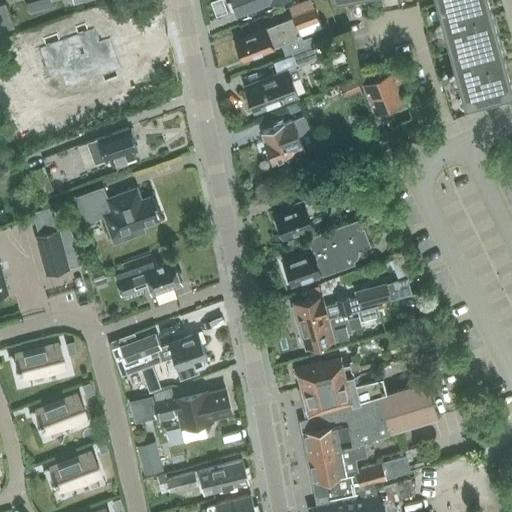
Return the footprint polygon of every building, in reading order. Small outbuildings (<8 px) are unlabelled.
[(25,0),(30,13),(54,6),(52,0),(72,0),(74,2),(80,0),(25,0)] [(227,0),(231,9),(236,8),(237,11),(265,0),(227,0)] [(293,17),(236,39),(243,57),(280,43),(300,36),(297,28),(319,19),(311,0),(306,0),(289,7),(293,17)] [(435,23),(436,29),(493,13),(489,0),(441,0),(447,20),(435,23)] [(0,2),(0,30),(13,26),(5,1),(0,2)] [(450,31),(455,49),(499,37),(493,13),(436,29),(438,34),(450,31)] [(38,48),(34,50),(35,52),(39,50),(49,78),(45,80),(45,81),(60,76),(65,90),(122,69),(110,38),(99,42),(94,28),(38,48)] [(310,35),(301,39),(304,46),(313,43),(310,35)] [(448,72),(449,77),(506,62),(499,37),(455,49),(461,68),(448,72)] [(314,45),(292,53),(297,66),(311,61),(319,58),(314,45)] [(511,82),(506,62),(449,77),(451,83),(464,79),(469,99),(511,86),(511,82)] [(298,68),(246,87),(254,108),(288,95),(287,94),(293,93),(288,81),(301,77),(298,68)] [(401,72),(391,76),(394,85),(404,81),(401,72)] [(363,85),(375,114),(402,103),(394,85),(391,76),(390,74),(363,85)] [(293,118),(262,131),(265,139),(263,140),(272,161),(289,154),(294,165),(310,159),(306,148),(305,147),(301,138),(312,133),(304,114),(293,118)] [(95,164),(109,159),(112,158),(114,164),(136,157),(133,148),(136,147),(129,128),(87,143),(95,164)] [(387,131),(376,135),(380,145),(391,141),(387,131)] [(53,189),(44,166),(30,171),(39,194),(53,189)] [(277,214),(277,213),(275,213),(277,219),(275,220),(279,232),(282,231),(284,236),(286,236),(285,234),(300,229),(301,231),(314,226),(310,215),(327,208),(325,202),(345,194),(336,172),(316,180),(320,192),(289,205),(291,209),(277,214)] [(162,218),(153,194),(141,199),(137,187),(103,199),(99,188),(75,197),(85,222),(104,215),(112,236),(162,218)] [(29,191),(18,194),(21,204),(32,201),(29,191)] [(360,217),(326,229),(306,237),(311,248),(304,251),(305,254),(287,261),(287,259),(285,260),(287,266),(284,267),(288,277),(291,276),(293,283),(295,282),(294,281),(308,276),(309,279),(353,262),(352,260),(355,259),(357,257),(358,254),(358,251),(357,249),(371,244),(360,217)] [(58,229),(39,234),(49,273),(69,268),(58,229)] [(89,229),(79,233),(84,246),(94,242),(89,229)] [(85,251),(96,272),(103,269),(94,251),(96,250),(95,247),(85,251)] [(0,295),(10,293),(0,258),(0,295)] [(152,294),(182,284),(173,259),(157,265),(156,262),(115,276),(122,294),(149,285),(152,294)] [(93,274),(98,288),(108,285),(102,271),(93,274)] [(295,304),(293,305),(295,313),(298,315),(301,324),(328,316),(328,317),(376,304),(376,303),(391,299),(386,283),(356,291),(357,296),(350,298),(349,296),(335,299),(336,302),(325,305),(322,293),(321,294),(307,297),(307,298),(294,301),(295,304)] [(328,316),(301,324),(303,335),(301,335),(303,345),(306,344),(307,347),(334,340),(349,336),(348,333),(352,332),(351,327),(361,324),(360,321),(380,315),(376,304),(328,317),(328,316)] [(411,313),(402,316),(405,326),(414,323),(411,313)] [(121,344),(111,348),(122,375),(155,362),(151,351),(158,349),(162,347),(156,332),(156,330),(120,344),(121,344)] [(197,331),(168,342),(162,345),(168,358),(172,357),(177,369),(194,362),(196,366),(204,363),(202,359),(207,358),(197,331)] [(74,340),(66,342),(69,354),(77,352),(74,340)] [(60,342),(8,355),(8,357),(17,355),(20,365),(18,365),(19,370),(21,370),(22,376),(51,371),(62,367),(62,368),(64,368),(61,355),(60,355),(58,344),(61,344),(60,342)] [(299,377),(302,387),(331,378),(330,376),(352,370),(350,362),(343,364),(341,356),(326,360),(297,367),(297,369),(296,371),(297,376),(299,377)] [(331,378),(302,387),(309,417),(359,401),(386,393),(381,375),(355,380),(353,371),(353,370),(352,370),(330,376),(331,378)] [(90,381),(82,384),(86,395),(94,392),(90,381)] [(301,419),(310,464),(355,455),(355,458),(367,455),(364,441),(400,428),(399,427),(437,417),(426,382),(387,394),(386,393),(359,401),(309,417),(301,419)] [(152,395),(130,401),(135,422),(155,417),(155,418),(178,413),(182,426),(197,423),(197,421),(232,412),(226,387),(175,400),(174,397),(155,401),(153,401),(152,395)] [(79,393),(29,412),(29,414),(38,410),(42,420),(40,421),(42,425),(43,425),(45,431),(73,423),(84,417),(84,418),(86,417),(81,405),(80,405),(77,395),(79,394),(79,393)] [(104,438),(96,441),(101,453),(109,450),(104,438)] [(163,470),(156,441),(137,445),(145,475),(163,470)] [(93,451),(43,469),(43,471),(52,468),(56,478),(54,479),(56,483),(57,483),(59,488),(87,481),(98,475),(98,476),(100,475),(95,463),(91,453),(94,452),(93,451)] [(310,464),(318,503),(377,491),(376,488),(389,482),(386,477),(409,471),(406,454),(357,469),(355,458),(355,455),(310,464)] [(242,459),(202,469),(198,470),(195,471),(195,470),(167,478),(166,474),(157,476),(162,493),(169,491),(170,491),(198,484),(201,483),(203,493),(248,481),(242,459)] [(317,511),(385,511),(384,502),(415,494),(411,477),(389,483),(389,482),(376,488),(377,491),(318,503),(316,504),(317,511)] [(208,505),(209,511),(256,511),(251,494),(208,505)] [(120,497),(112,500),(117,511),(124,508),(120,497)]
